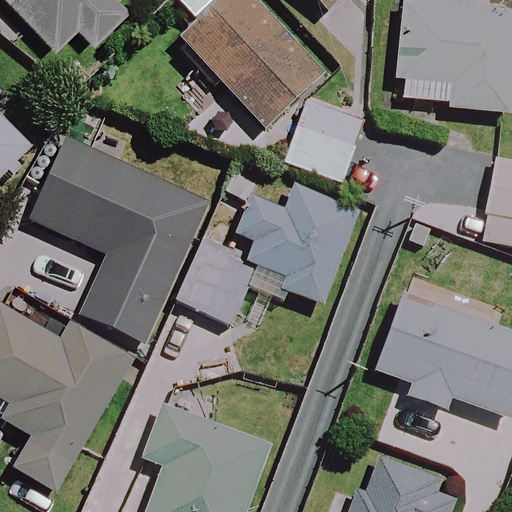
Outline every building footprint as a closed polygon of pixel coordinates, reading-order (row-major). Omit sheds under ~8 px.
[(0,0),(51,56),(75,33),(89,49),(124,16),(109,0),(0,0)] [(327,77),(251,0),(182,0),(176,6),(200,30),(182,49),(266,135),(327,77)] [(350,0),(310,0),(331,20),(350,0)] [(485,0),(405,0),(393,106),(511,121),(511,109),(511,19),(484,16),(485,0)] [(214,153),(74,96),(34,192),(96,217),(94,275),(154,299),(214,153)] [(364,129),(306,106),(283,167),(341,190),(364,129)] [(0,185),(30,153),(0,124),(0,185)] [(511,166),(497,164),(482,247),(511,252),(511,166)] [(204,246),(179,309),(234,331),(253,284),(279,294),(321,312),(359,221),(290,193),(280,218),(251,206),(237,240),(254,247),(248,263),(204,246)] [(147,324),(6,263),(0,273),(0,358),(31,378),(26,424),(75,450),(147,324)] [(377,383),(414,396),(411,404),(445,416),(447,408),(510,431),(511,425),(511,342),(406,303),(377,383)] [(246,511),(268,449),(166,414),(147,468),(165,475),(152,511),(246,511)] [(441,511),(449,497),(372,459),(346,511),(441,511)]
